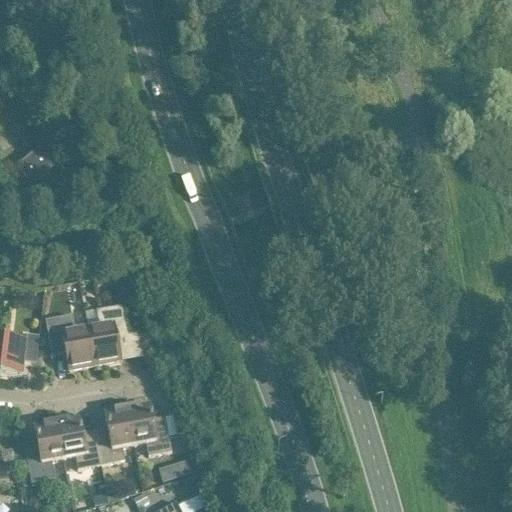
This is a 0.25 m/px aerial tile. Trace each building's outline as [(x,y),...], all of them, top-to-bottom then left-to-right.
[(41,148),(14,170),(29,188),(56,167),(41,148)] [(138,335),(128,337),(122,309),(95,314),(98,331),(87,333),(94,370),(143,361),(138,335)] [(94,370),(87,333),(74,335),(71,320),(44,325),(50,353),(63,350),(68,375),(94,370)] [(24,346),(4,343),(0,372),(0,378),(21,381),(23,366),(34,367),(38,340),(25,338),(24,346)] [(154,432),(152,425),(149,409),(126,413),(133,449),(145,447),(148,460),(171,455),(167,430),(154,432)] [(133,449),(126,413),(104,417),(108,441),(96,443),(101,469),(124,464),(122,451),(133,449)] [(78,422),(56,427),(63,463),(74,460),(77,473),(101,469),(96,443),(83,446),(78,422)] [(63,463),(56,427),(33,431),(38,455),(24,457),(30,488),(55,483),(51,465),(63,463)] [(187,464),(177,467),(181,480),(191,477),(187,464)] [(117,495),(106,497),(108,507),(118,503),(117,495)] [(93,499),(94,509),(108,507),(106,497),(93,499)] [(144,497),(132,503),(137,511),(149,506),(144,497)]
